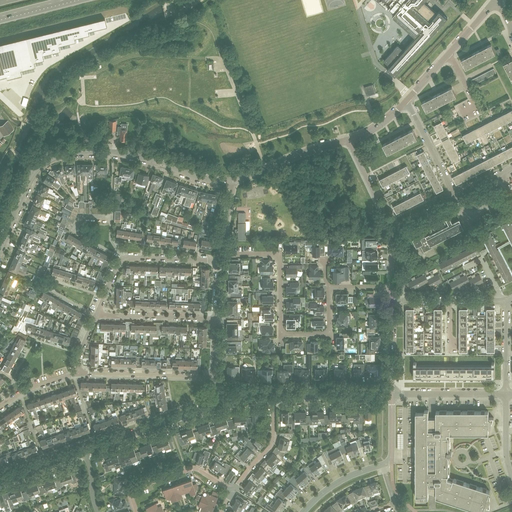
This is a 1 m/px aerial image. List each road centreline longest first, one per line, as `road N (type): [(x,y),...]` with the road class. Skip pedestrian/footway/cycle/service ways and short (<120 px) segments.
road 1 (residential): [(391,287),(336,286),(328,332),(284,334),(276,254),(217,258)]
road 2 (residential): [(0,481),(226,400)]
road 3 (residential): [(37,170),(63,154),(94,152),(232,180)]
road 4 (residential): [(79,373),(214,375)]
road 5 (residential): [(233,489),(190,469),(134,487),(136,511)]
road 6 (residential): [(232,180),(346,139)]
